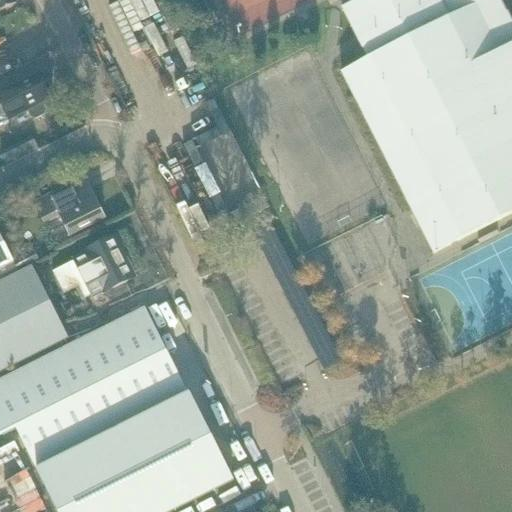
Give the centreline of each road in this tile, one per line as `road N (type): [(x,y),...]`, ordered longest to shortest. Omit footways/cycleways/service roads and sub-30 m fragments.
road 1 (unclassified): [(301,511),(112,127)]
road 2 (unknown): [(271,452),(422,380)]
road 3 (unclassified): [(112,127),(48,0)]
road 4 (unclassified): [(0,183),(112,127)]
